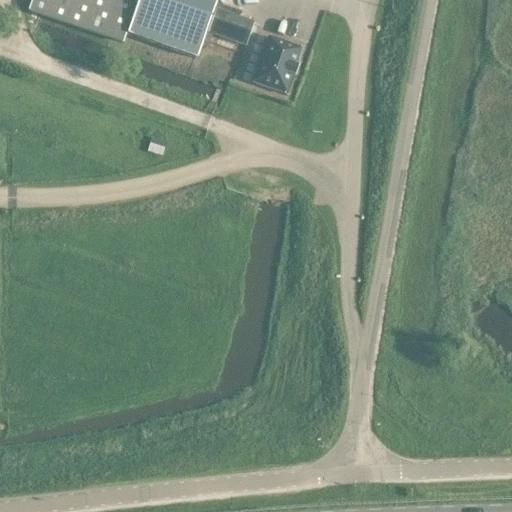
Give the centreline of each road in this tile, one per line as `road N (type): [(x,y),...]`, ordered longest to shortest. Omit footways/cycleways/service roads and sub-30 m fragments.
road 1 (tertiary): [(364,473),(368,341),(432,0)]
road 2 (tertiary): [(364,473),(0,510)]
road 3 (tertiary): [(511,467),(364,473)]
